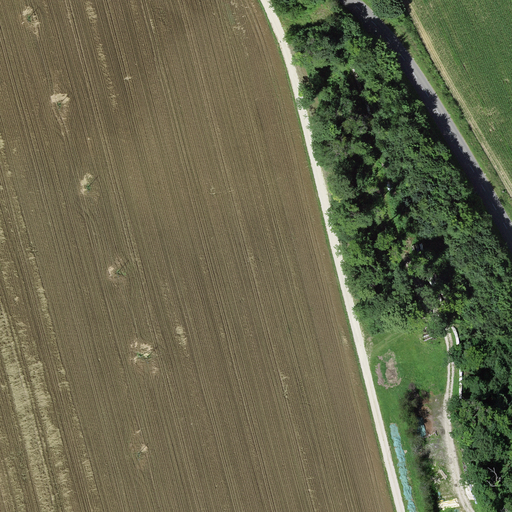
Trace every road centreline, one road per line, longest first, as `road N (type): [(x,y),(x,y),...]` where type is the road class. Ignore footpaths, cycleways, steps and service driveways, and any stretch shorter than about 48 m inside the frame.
road 1 (track): [(400,511),(267,0)]
road 2 (secondary): [(511,238),(390,39),(347,0)]
road 3 (track): [(471,511),(461,497),(446,409),(446,329)]
